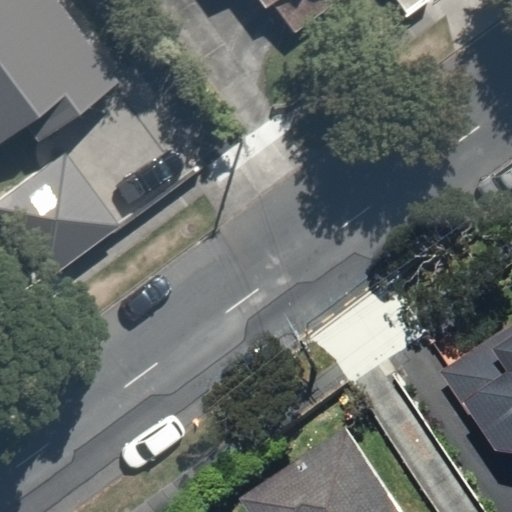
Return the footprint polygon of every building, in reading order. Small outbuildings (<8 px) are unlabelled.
[(0,0),(0,179),(134,78),(74,0),(0,0)] [(257,0),(287,39),(338,0),(257,0)] [(85,151),(19,201),(69,267),(135,217),(85,151)] [(511,329),(422,387),(464,451),(507,469),(511,465),(511,329)] [(398,511),(340,422),(219,501),(225,511),(398,511)]
